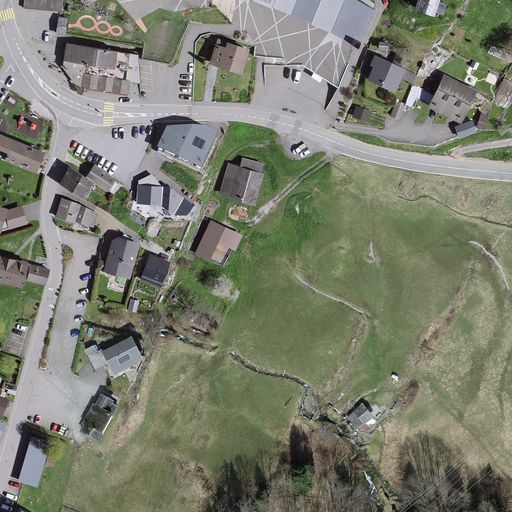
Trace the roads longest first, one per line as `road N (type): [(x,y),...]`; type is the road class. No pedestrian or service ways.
road 1 (tertiary): [(511,173),(373,154),(256,117),(108,114),(78,106)]
road 2 (residential): [(78,106),(47,212),(57,270),(0,476)]
